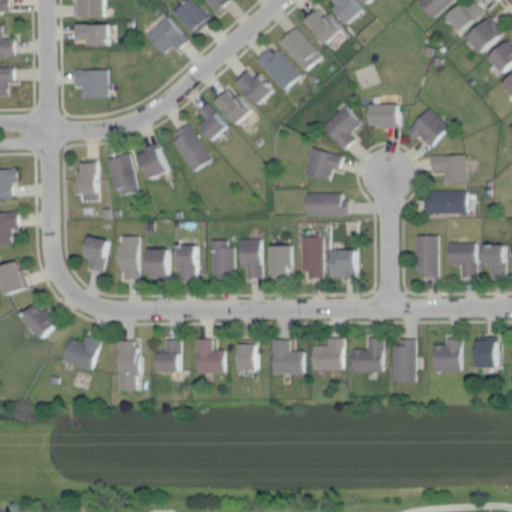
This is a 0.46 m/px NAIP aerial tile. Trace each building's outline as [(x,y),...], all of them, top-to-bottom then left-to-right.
[(0,0),(10,0),(10,9),(0,9),(0,0)] [(105,0),(105,14),(76,14),(76,0),(105,0)] [(177,9),(188,0),(196,0),(212,18),(196,32),(177,9)] [(228,0),(217,11),(207,0),(228,0)] [(356,0),(362,6),(348,21),(334,5),(338,1),(337,0),(356,0)] [(421,0),(451,0),(433,16),(420,1),(421,0)] [(475,0),(485,11),(463,29),(449,14),(465,0),(469,6),(475,0)] [(342,28),(327,41),(306,18),(317,8),(324,16),(328,12),(342,28)] [(147,33),(167,15),(188,39),(177,48),(173,44),(165,52),(147,33)] [(502,31),(503,32),(484,50),(470,35),(488,19),(487,18),(490,16),(500,27),(499,28),(502,31)] [(110,22),(110,43),(87,43),(87,37),(75,37),(75,22),(110,22)] [(0,24),(3,24),(3,36),(15,36),(15,53),(0,53),(0,24)] [(280,39),(296,25),(322,53),(306,68),(280,39)] [(510,38),(511,40),(511,63),(505,70),(492,55),(510,38)] [(258,56),(269,46),(273,50),(278,46),(301,72),(285,86),(258,56)] [(15,65),(15,80),(8,80),(8,93),(0,93),(0,67),(6,67),(6,65),(15,65)] [(273,88),(259,101),(237,78),(248,68),(256,77),(260,73),(273,88)] [(108,69),(109,96),(83,96),(83,83),(77,83),(77,69),(108,69)] [(511,73),(502,81),(511,95),(511,73)] [(252,107),(246,113),(237,121),(217,98),(229,88),(236,96),(240,93),(252,107)] [(400,101),(401,126),(381,126),(381,122),(372,122),(372,101),(400,101)] [(227,123),(213,137),(200,123),(205,118),(198,110),(207,102),(227,123)] [(345,105),(361,122),(351,131),(356,136),(345,146),(324,125),(345,105)] [(431,105),(451,123),(432,143),(421,133),(417,136),(409,128),(431,105)] [(213,155),(194,168),(174,139),(180,134),(177,129),(189,120),(213,155)] [(169,167),(151,176),(140,152),(144,150),(143,148),(157,141),(169,167)] [(314,146),(343,154),(339,169),(332,167),(329,179),(305,172),(314,146)] [(130,151),(138,188),(124,193),(122,186),(116,188),(109,158),(130,151)] [(467,152),(468,179),(446,180),(446,168),(434,169),(433,154),(467,152)] [(99,191),(99,198),(85,198),(85,191),(79,191),(79,169),(84,169),(84,159),(99,159),(99,191)] [(0,196),(0,168),(13,168),(13,167),(18,167),(18,180),(14,180),(14,196),(0,196)] [(469,210),(427,210),(427,196),(433,196),(433,188),(469,188),(469,210)] [(344,198),(349,198),(349,212),(307,212),(307,191),(342,190),(342,198),(344,198)] [(0,212),(10,212),(10,210),(20,210),(20,227),(13,227),(13,243),(0,243),(0,212)] [(110,237),(104,269),(89,266),(91,255),(86,254),(91,233),(110,237)] [(140,234),(140,244),(139,244),(139,269),(141,269),(141,276),(123,276),(122,264),(120,264),(119,242),(123,242),(123,234),(140,234)] [(325,234),(325,275),(309,275),(309,268),(303,268),(303,234),(325,234)] [(440,234),(440,275),(425,275),(425,269),(418,269),(417,234),(440,234)] [(214,238),(229,238),(229,244),(235,244),(236,275),(214,276),(214,238)] [(262,238),(262,276),(247,277),(247,265),(242,265),(241,238),(262,238)] [(477,239),(477,259),(479,259),(479,273),(463,273),(463,262),(450,262),(450,239),(477,239)] [(198,241),(198,261),(199,261),(199,272),(198,272),(198,277),(183,277),(183,265),(178,265),(178,242),(198,241)] [(506,242),(507,274),(492,274),(491,264),(486,264),(486,242),(506,242)] [(293,245),(293,262),(290,262),(290,272),(288,272),(288,276),(274,276),(273,243),(293,243),(293,245)] [(171,245),(171,275),(151,275),(150,245),(171,245)] [(358,247),(358,275),(343,275),(343,274),(332,274),(332,247),(358,247)] [(0,266),(19,260),(22,268),(24,267),(31,285),(9,292),(0,266)] [(24,315),(37,301),(58,321),(44,335),(24,315)] [(92,366),(64,358),(72,336),(84,341),(87,333),(102,338),(100,346),(98,346),(92,366)] [(480,364),(479,364),(478,336),(488,336),(488,334),(500,334),(500,364),(480,364)] [(385,369),(356,369),(355,347),(370,347),(370,335),(386,335),(386,349),(384,349),(385,369)] [(225,369),(199,369),(199,350),(199,349),(197,349),(197,336),(213,336),(213,348),(225,347),(225,369)] [(343,367),(314,367),(314,343),(328,343),(328,336),(344,336),(345,345),(343,345),(343,367)] [(435,369),(435,343),(447,343),(447,336),(463,336),(463,344),(462,344),(462,369),(435,369)] [(181,368),(160,368),(160,349),(166,349),(166,338),(181,337),(181,368)] [(292,349),(305,349),(305,370),(276,370),(276,337),(291,337),(291,349),(292,349)] [(134,338),(134,344),(138,344),(138,352),(140,352),(140,373),(136,373),(137,387),(120,387),(120,338),(134,338)] [(242,367),(241,367),(241,338),(258,338),(258,367),(242,367)] [(417,338),(417,380),(396,380),(395,345),(403,345),(403,338),(417,338)]
